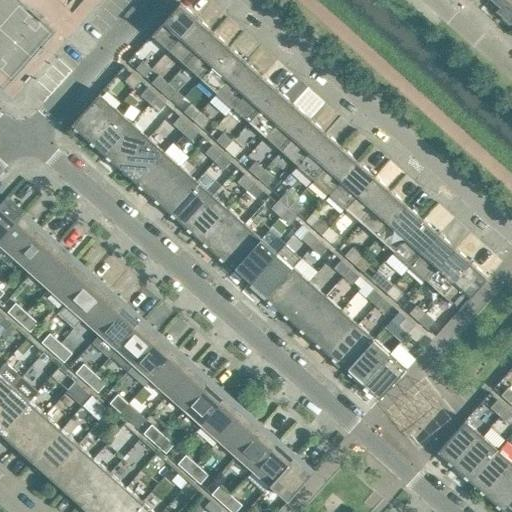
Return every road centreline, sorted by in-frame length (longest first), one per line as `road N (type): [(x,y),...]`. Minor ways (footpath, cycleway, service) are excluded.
road 1 (residential): [(442,511),(27,140)]
road 2 (residential): [(511,244),(238,0)]
road 3 (residential): [(27,140),(151,0)]
